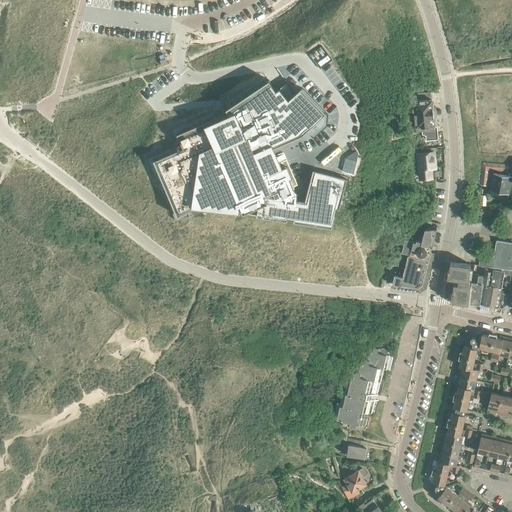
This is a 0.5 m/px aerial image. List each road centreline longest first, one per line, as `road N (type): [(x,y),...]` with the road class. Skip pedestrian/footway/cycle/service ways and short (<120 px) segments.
road 1 (unclassified): [(450,226),(450,115),(422,0)]
road 2 (residential): [(435,306),(399,477),(422,511)]
